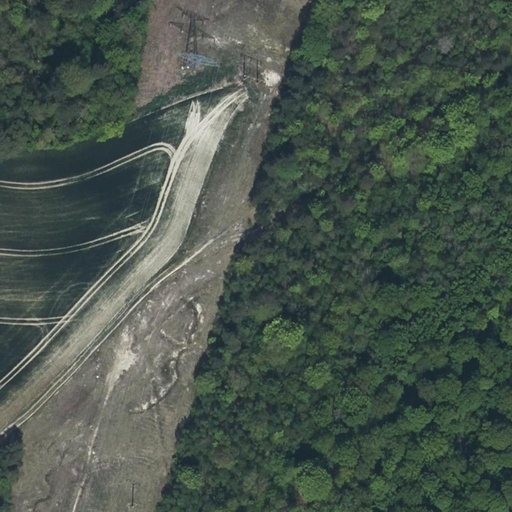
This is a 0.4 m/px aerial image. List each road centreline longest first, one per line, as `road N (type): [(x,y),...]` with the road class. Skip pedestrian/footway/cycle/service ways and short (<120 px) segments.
road 1 (track): [(260,511),(294,467),(511,272)]
road 2 (track): [(0,428),(224,226)]
